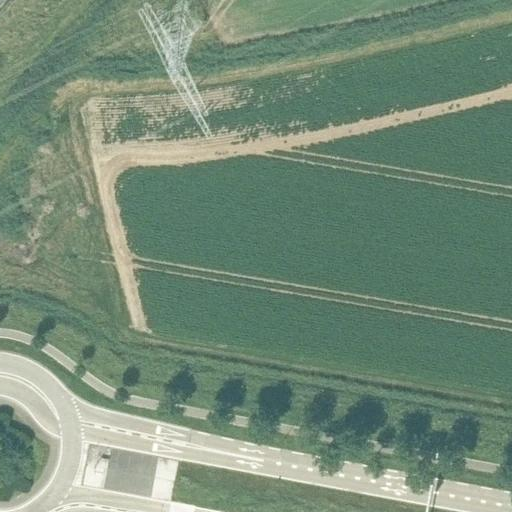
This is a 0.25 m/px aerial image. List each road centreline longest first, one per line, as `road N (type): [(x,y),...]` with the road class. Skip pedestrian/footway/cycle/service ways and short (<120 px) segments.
road 1 (primary): [(511,503),(226,453)]
road 2 (track): [(468,0),(216,51)]
road 3 (primary): [(226,453),(62,404)]
road 4 (primary): [(226,453),(71,430)]
